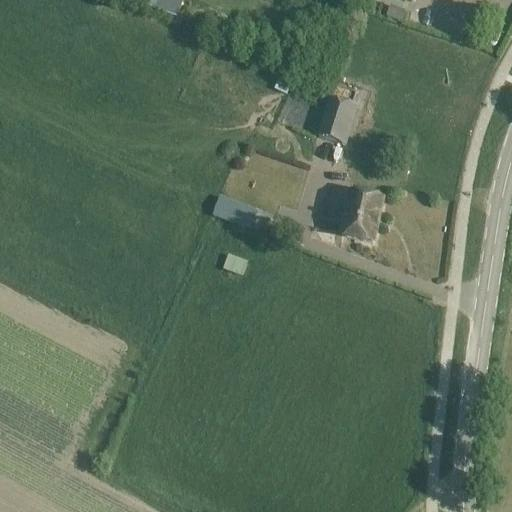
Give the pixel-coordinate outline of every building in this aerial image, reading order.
[(182,3),(174,0),(149,0),(147,7),(176,18),(182,3)] [(346,148),(358,109),(328,100),(316,139),(346,148)] [(377,244),(386,201),(355,194),(345,237),(377,244)] [(222,199),(220,198),(212,217),(213,217),(235,226),(242,207),(222,199)] [(227,258),(222,271),(243,279),(247,265),(227,258)]
